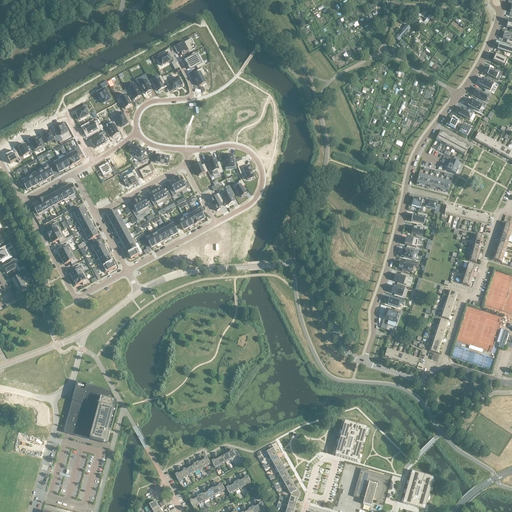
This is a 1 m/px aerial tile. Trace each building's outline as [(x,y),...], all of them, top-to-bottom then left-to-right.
[(395,38),(399,41),(411,28),(407,25),(395,38)] [(502,39),(509,41),(507,44),(511,45),(511,34),(505,32),(502,39)] [(177,45),(173,47),(178,55),(181,53),(182,55),(182,54),(184,53),(184,54),(192,50),(190,45),(193,43),(190,39),(178,46),(177,45)] [(511,47),(501,44),(498,50),(511,55),(511,47)] [(169,49),(151,59),(153,62),(158,60),(162,66),(171,61),(168,54),(171,53),(169,49)] [(504,67),(507,60),(496,55),(493,62),(504,67)] [(196,56),(185,61),(188,67),(190,66),(192,69),(196,67),(198,70),(206,65),(205,62),(200,64),(196,56)] [(196,76),(194,77),(199,87),(206,83),(202,77),(206,75),(202,68),(194,73),(196,76)] [(487,75),(498,81),(503,72),(497,69),(496,72),(490,69),(487,75)] [(145,80),(139,83),(145,94),(148,93),(148,94),(152,92),(147,84),(150,83),(146,75),(143,77),(145,80)] [(161,76),(152,81),(154,85),(153,85),(155,89),(156,88),(158,92),(164,88),(162,85),(165,84),(162,78),(161,76)] [(165,76),(162,78),(165,84),(167,88),(170,86),(172,91),(176,89),(178,88),(179,88),(178,88),(182,86),(181,85),(182,84),(180,81),(179,81),(178,78),(174,80),(173,78),(167,81),(165,76)] [(490,90),(493,84),(492,84),(494,81),(487,77),(485,80),(483,79),(479,85),(490,90)] [(127,86),(124,88),(129,95),(131,94),(135,100),(141,97),(134,85),(129,89),(127,86)] [(484,93),(476,89),(473,95),(485,101),(488,96),(489,96),(490,93),(485,90),(484,93)] [(105,90),(97,94),(103,104),(110,100),(105,90)] [(125,95),(117,100),(119,105),(122,103),(125,109),(132,106),(129,102),(130,101),(128,97),(127,98),(125,95)] [(478,103),(471,100),(471,101),(470,101),(468,104),(469,105),(468,106),(479,112),(482,106),(485,107),(486,104),(479,101),(478,103)] [(81,111),(76,113),(78,116),(77,117),(79,120),(89,115),(85,109),(87,108),(86,105),(79,108),(81,111)] [(469,109),(468,112),(461,108),(458,114),(470,120),(473,114),(471,113),(473,111),(469,109)] [(115,117),(113,119),(115,122),(118,121),(121,128),(122,127),(122,128),(125,126),(124,126),(125,126),(125,125),(127,124),(121,112),(114,115),(115,117)] [(451,118),(446,125),(454,130),(456,127),(459,128),(462,122),(459,121),(458,122),(451,118)] [(90,125),(84,129),(87,136),(98,130),(94,123),(96,122),(95,119),(89,122),(90,125)] [(105,124),(102,125),(109,138),(110,138),(109,136),(111,135),(113,138),(119,135),(117,131),(117,130),(117,131),(118,130),(115,125),(115,126),(114,126),(112,122),(106,125),(105,124)] [(58,133),(55,135),(56,136),(59,141),(60,143),(63,141),(60,137),(68,133),(63,124),(55,128),(58,133)] [(459,132),(467,136),(471,130),(462,125),(459,132)] [(50,131),(43,135),(47,144),(54,140),(56,143),(59,141),(56,136),(53,138),(50,131)] [(445,134),(440,131),(436,140),(441,143),(445,134)] [(98,139),(91,142),(94,147),(94,146),(95,149),(105,144),(102,137),(106,135),(104,132),(96,136),(98,139)] [(474,141),(479,143),(483,135),(479,133),(474,141)] [(445,134),(441,143),(445,145),(450,136),(445,134)] [(488,138),(483,135),(479,143),(484,146),(488,138)] [(450,136),(445,145),(450,148),(455,139),(450,136)] [(36,138),(30,142),(36,152),(45,146),(41,139),(38,141),(36,138)] [(493,140),(488,138),(484,146),(489,148),(493,140)] [(455,139),(450,148),(455,150),(460,142),(455,139)] [(498,143),(493,140),(489,148),(494,151),(498,143)] [(460,142),(455,150),(460,153),(464,144),(460,142)] [(503,146),(498,143),(494,151),(498,154),(503,146)] [(464,144),(460,153),(465,156),(469,147),(464,144)] [(25,145),(18,148),(23,157),(29,154),(30,155),(32,153),(29,147),(27,148),(25,145)] [(132,149),(131,151),(140,158),(139,160),(142,162),(146,156),(143,154),(145,152),(135,145),(134,145),(132,148),(132,149)] [(508,148),(503,146),(498,154),(503,156),(508,148)] [(511,151),(511,150),(508,148),(503,156),(508,159),(511,151)] [(13,151),(5,155),(10,164),(17,160),(19,163),(22,162),(17,152),(14,154),(13,151)] [(75,151),(69,154),(75,165),(75,164),(80,161),(75,151)] [(69,154),(64,157),(70,168),(75,165),(69,154)] [(123,154),(113,160),(116,164),(115,164),(117,168),(117,167),(118,169),(130,163),(126,155),(124,156),(123,154)] [(152,156),(151,162),(156,163),(168,165),(169,158),(157,156),(157,157),(152,156)] [(226,160),(225,160),(225,165),(226,165),(226,168),(236,167),(235,159),(232,159),(232,156),(230,156),(225,156),(226,160)] [(64,158),(59,161),(64,170),(69,167),(70,168),(64,157),(64,158)] [(218,174),(223,173),(220,164),(217,165),(214,158),(208,160),(212,172),(217,171),(218,174)] [(460,164),(451,160),(449,165),(458,169),(460,164)] [(59,161),(54,164),(59,173),(64,170),(59,161)] [(243,161),(237,163),(238,167),(241,174),(244,173),(247,181),(254,178),(249,166),(245,168),(244,165),(245,165),(243,161)] [(108,163),(98,168),(104,177),(113,172),(114,175),(116,173),(113,168),(111,169),(108,163)] [(200,163),(194,166),(199,176),(208,172),(204,165),(201,166),(200,163)] [(47,164),(42,167),(48,179),(54,176),(47,164)] [(458,169),(449,165),(446,170),(456,175),(458,169)] [(148,166),(139,171),(143,180),(153,174),(148,166)] [(43,170),(38,172),(43,183),(46,181),(46,180),(48,179),(42,167),(42,168),(43,170)] [(134,170),(132,171),(133,173),(123,178),(125,181),(124,181),(123,181),(126,186),(127,185),(129,188),(138,182),(137,180),(139,179),(134,170)] [(32,173),(31,173),(38,185),(40,183),(40,184),(43,183),(38,172),(33,175),(32,173)] [(31,173),(26,176),(32,187),(38,185),(31,173)] [(18,180),(18,181),(21,187),(22,187),(21,186),(24,185),(27,190),(32,187),(26,176),(18,180)] [(180,177),(175,180),(181,192),(189,188),(190,188),(186,181),(186,182),(184,183),(180,177)] [(109,190),(111,194),(112,193),(114,196),(120,192),(120,191),(123,190),(122,188),(124,187),(120,178),(117,180),(118,181),(108,186),(110,190),(109,190)] [(175,181),(169,183),(173,189),(170,191),(170,190),(173,197),(173,196),(181,192),(175,180),(175,181)] [(240,185),(235,188),(237,191),(236,192),(238,195),(239,195),(241,198),(247,194),(242,188),(245,186),(241,180),(238,183),(240,185)] [(70,185),(64,188),(70,199),(70,198),(75,195),(74,194),(75,193),(73,189),(72,190),(70,185)] [(228,191),(222,194),(224,198),(223,199),(225,202),(226,202),(228,205),(234,202),(230,195),(233,193),(229,186),(226,188),(228,191)] [(62,188),(58,190),(65,202),(70,199),(64,188),(62,189),(62,188)] [(156,190),(163,202),(171,198),(168,192),(167,192),(165,194),(162,188),(156,191),(156,190)] [(56,193),(54,194),(59,203),(64,200),(65,202),(58,190),(55,192),(56,193)] [(153,192),(151,194),(154,200),(151,201),(154,207),(155,207),(163,202),(156,190),(155,190),(153,192)] [(54,194),(48,197),(53,206),(59,203),(54,194)] [(216,197),(211,200),(213,204),(212,204),(214,208),(215,208),(217,212),(221,210),(220,209),(222,207),(220,204),(223,202),(219,194),(215,196),(216,197)] [(43,199),(49,210),(48,209),(53,206),(48,197),(43,200),(43,199)] [(138,200),(137,201),(144,213),(152,208),(149,202),(148,202),(149,202),(146,204),(143,198),(138,201),(138,200)] [(424,204),(421,203),(422,200),(414,198),(411,206),(423,209),(425,200),(424,204)] [(43,199),(37,202),(44,214),(44,213),(49,210),(43,199)] [(137,201),(132,204),(135,210),(133,211),(132,211),(136,217),(144,213),(137,201)] [(428,201),(426,208),(430,209),(432,210),(432,209),(435,210),(434,213),(434,214),(438,214),(440,206),(437,205),(437,203),(428,201)] [(38,203),(32,206),(35,211),(33,212),(32,212),(36,218),(44,214),(37,202),(38,203)] [(201,206),(193,211),(200,222),(199,222),(205,219),(202,213),(204,212),(204,213),(205,212),(201,206)] [(83,209),(72,215),(75,221),(86,214),(83,209)] [(111,214),(107,216),(110,221),(120,216),(120,215),(119,216),(116,211),(114,212),(114,211),(110,213),(111,214)] [(193,211),(188,214),(194,225),(200,222),(193,211)] [(427,218),(427,215),(420,213),(419,216),(413,215),(411,222),(424,225),(425,218),(427,218)] [(86,214),(75,221),(76,220),(79,225),(89,220),(86,214)] [(183,216),(189,228),(194,225),(188,214),(189,216),(184,218),(183,216)] [(120,216),(110,221),(112,226),(123,220),(120,216)] [(183,216),(174,221),(178,227),(180,225),(183,231),(189,228),(183,216)] [(89,220),(79,225),(81,230),(80,231),(81,231),(93,224),(91,221),(90,222),(89,220)] [(123,220),(112,226),(115,231),(125,225),(123,220)] [(167,226),(172,237),(178,234),(175,228),(178,227),(174,221),(171,222),(173,225),(168,227),(167,226)] [(53,229),(46,232),(49,238),(61,231),(57,223),(51,226),(51,227),(51,226),(53,229)] [(511,225),(505,223),(503,229),(511,231),(511,225)] [(93,224),(81,231),(83,236),(95,230),(94,228),(93,224)] [(125,225),(115,231),(118,235),(129,229),(128,230),(125,225)] [(167,226),(162,229),(168,240),(171,239),(170,238),(172,237),(167,226)] [(411,234),(422,237),(424,230),(427,231),(428,228),(421,226),(421,229),(413,227),(411,234)] [(129,229),(118,235),(120,240),(131,234),(129,229)] [(156,231),(162,242),(164,241),(164,242),(168,240),(162,229),(161,229),(162,230),(157,233),(156,231)] [(511,231),(503,229),(502,234),(510,237),(511,231)] [(95,230),(83,236),(84,237),(85,236),(87,241),(86,241),(88,244),(94,241),(92,239),(98,236),(95,230)] [(61,231),(49,238),(50,238),(53,243),(59,240),(60,242),(60,243),(66,239),(61,231)] [(156,231),(150,234),(157,245),(162,242),(156,231)] [(131,234),(120,240),(123,245),(134,239),(132,240),(129,235),(132,234),(131,234)] [(151,236),(146,239),(151,248),(157,245),(150,234),(151,236)] [(510,237),(502,234),(500,239),(509,242),(510,237)] [(404,245),(416,248),(417,243),(419,244),(420,242),(421,239),(415,237),(414,240),(406,238),(404,245)] [(134,239),(123,245),(125,250),(137,244),(134,239)] [(509,242),(500,239),(498,244),(507,247),(509,242)] [(94,241),(88,244),(92,253),(104,246),(101,241),(95,244),(94,241)] [(2,252),(0,252),(0,261),(0,262),(1,261),(2,263),(5,262),(5,261),(9,259),(7,256),(10,255),(7,250),(12,247),(10,244),(0,249),(0,250),(2,252)] [(64,250),(58,253),(60,256),(59,256),(61,259),(73,253),(69,245),(69,244),(62,248),(63,248),(64,250)] [(137,244),(125,250),(128,254),(137,249),(135,245),(137,244)] [(507,247),(498,244),(497,250),(505,252),(507,247)] [(104,246),(92,253),(95,252),(97,257),(107,251),(106,248),(105,249),(104,246)] [(409,248),(408,251),(403,250),(401,257),(404,257),(403,258),(407,259),(408,259),(412,260),(414,253),(417,254),(418,251),(409,248)] [(137,249),(128,254),(131,259),(134,257),(135,258),(138,256),(138,255),(140,254),(137,249)] [(505,252),(497,250),(495,255),(504,258),(505,252)] [(107,251),(97,257),(100,262),(99,262),(99,263),(109,257),(108,255),(109,255),(107,251)] [(73,253),(61,259),(62,263),(63,262),(64,264),(70,261),(72,264),(71,264),(78,261),(78,260),(77,261),(73,253)] [(504,258),(495,255),(493,260),(502,263),(504,258)] [(109,257),(99,263),(102,268),(112,262),(109,257)] [(407,264),(400,262),(398,266),(399,266),(398,268),(402,270),(401,271),(406,272),(406,271),(411,273),(413,266),(416,267),(417,264),(408,261),(407,264)] [(112,262),(102,268),(105,273),(108,272),(109,273),(112,271),(112,270),(115,268),(112,262)] [(13,263),(4,268),(7,274),(10,273),(14,271),(13,271),(17,269),(13,263)] [(476,266),(468,263),(466,269),(474,271),(476,266)] [(76,272),(70,275),(73,280),(85,274),(80,266),(81,266),(80,266),(74,269),(75,269),(76,272)] [(474,271),(466,269),(464,274),(473,277),(474,271)] [(85,274),(73,280),(76,286),(82,283),(83,285),(83,286),(89,282),(85,274)] [(396,275),(394,281),(406,285),(409,276),(403,274),(402,277),(396,275)] [(473,277),(464,274),(462,279),(471,282),(473,277)] [(12,280),(14,284),(16,289),(19,288),(21,291),(26,289),(27,289),(25,286),(20,276),(12,280)] [(471,282),(462,279),(461,284),(469,287),(471,282)] [(393,286),(391,293),(402,297),(405,287),(397,284),(396,287),(393,286)] [(447,296),(456,299),(458,294),(449,291),(447,296)] [(456,299),(447,296),(446,302),(454,304),(456,299)] [(390,298),(388,304),(398,308),(400,303),(403,304),(405,299),(398,297),(397,300),(390,298)] [(454,304),(446,302),(444,307),(452,310),(454,304)] [(452,310),(444,307),(442,312),(451,315),(452,310)] [(383,319),(388,321),(392,322),(397,323),(400,314),(401,315),(402,311),(395,309),(394,312),(387,310),(383,319)] [(451,315),(442,312),(440,317),(449,320),(451,315)] [(504,331),(504,333),(500,344),(499,348),(504,350),(505,346),(511,348),(511,336),(508,336),(510,333),(508,332),(504,331)] [(440,349),(431,346),(429,351),(438,354),(440,349)] [(419,359),(413,357),(411,366),(416,367),(417,363),(419,359)] [(77,382),(64,431),(107,443),(118,404),(110,391),(77,382)] [(345,422),(335,456),(357,462),(367,428),(345,422)] [(267,452),(270,457),(276,454),(273,449),(267,452)] [(233,450),(227,453),(231,460),(232,462),(236,460),(240,458),(237,451),(234,453),(233,450)] [(231,460),(227,453),(222,456),(226,463),(231,460)] [(279,459),(276,454),(270,457),(273,463),(279,459)] [(217,459),(220,465),(226,463),(222,456),(217,459)] [(204,459),(201,461),(205,467),(210,464),(206,457),(204,459)] [(217,459),(214,460),(211,462),(215,468),(220,465),(217,459)] [(282,464),(279,459),(273,463),(276,468),(282,464)] [(199,462),(196,463),(200,470),(205,467),(201,461),(199,462)] [(194,473),(200,470),(196,463),(193,465),(191,466),(194,473)] [(285,469),(282,464),(276,468),(278,473),(285,469)] [(189,476),(194,473),(191,466),(186,469),(189,476)] [(180,472),(184,479),(189,476),(186,469),(185,469),(183,471),(180,472)] [(288,475),(285,469),(278,473),(281,478),(288,475)] [(363,505),(371,507),(373,500),(376,501),(376,503),(383,506),(391,477),(361,469),(353,497),(361,499),(361,497),(365,498),(363,505)] [(412,471),(402,504),(407,505),(425,510),(434,478),(420,474),(412,471)] [(179,482),(184,479),(180,472),(178,474),(177,474),(175,475),(179,482)] [(291,480),(288,475),(281,478),(284,484),(291,480)] [(244,478),(242,479),(245,486),(251,483),(247,476),(244,478)] [(240,489),(245,486),(242,479),(239,481),(236,482),(240,489)] [(294,485),(291,480),(284,484),(287,489),(294,485)] [(234,484),(231,485),(235,492),(240,489),(236,482),(234,484)] [(218,485),(216,487),(219,493),(225,490),(221,484),(218,485)] [(229,495),(235,492),(231,485),(228,487),(228,486),(226,488),(229,495)] [(297,490),(294,485),(287,489),(290,494),(291,494),(292,496),(291,497),(298,499),(297,499),(298,500),(300,495),(297,490)] [(213,488),(210,490),(214,496),(219,493),(216,487),(213,488)] [(209,499),(214,496),(210,490),(208,491),(205,493),(209,499)] [(205,493),(200,496),(204,502),(209,499),(205,493)] [(198,505),(204,502),(200,496),(200,495),(197,497),(195,499),(198,505)] [(193,508),(198,505),(195,499),(192,500),(189,501),(193,508)] [(159,507),(156,501),(149,505),(146,506),(149,511),(150,511),(159,507)] [(259,504),(256,506),(259,511),(260,511),(265,509),(262,502),(259,504)]
